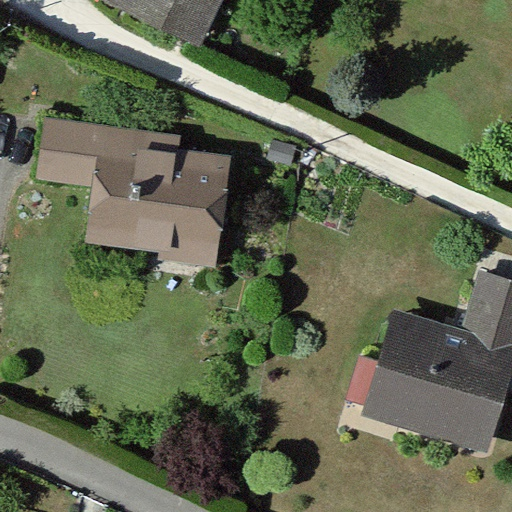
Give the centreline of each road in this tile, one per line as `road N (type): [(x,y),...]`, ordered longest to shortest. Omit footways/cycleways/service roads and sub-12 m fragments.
road 1 (residential): [(511,222),(32,0)]
road 2 (residential): [(0,431),(174,511)]
